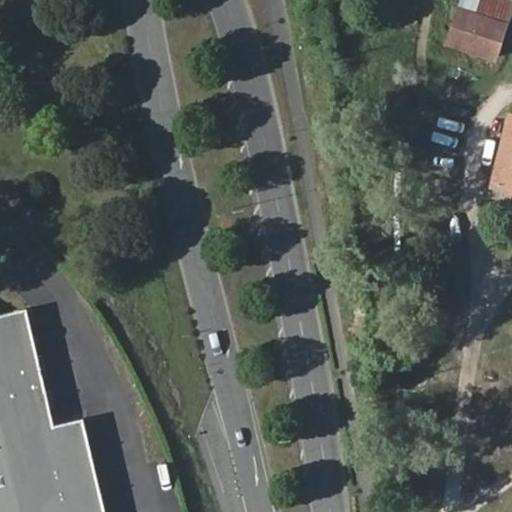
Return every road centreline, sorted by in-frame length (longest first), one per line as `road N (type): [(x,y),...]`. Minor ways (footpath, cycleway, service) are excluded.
road 1 (secondary): [(145,0),(174,166),(260,511)]
road 2 (secondary): [(330,511),(252,77),(226,0)]
